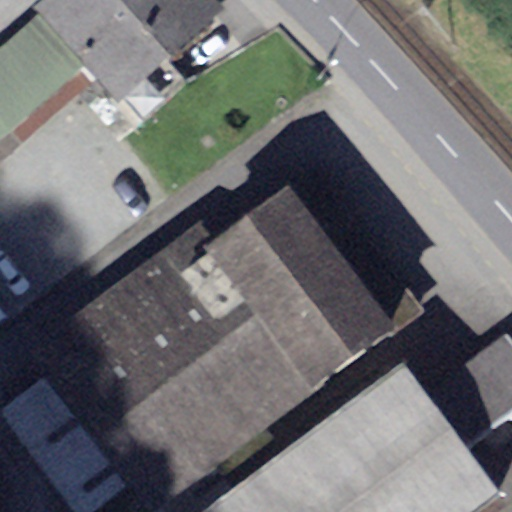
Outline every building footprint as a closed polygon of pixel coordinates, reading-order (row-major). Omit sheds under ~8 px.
[(219,0),(43,0),(36,6),(121,101),(228,10),(219,0)] [(25,29),(0,52),(0,155),(77,86),(25,29)] [(313,393),(424,311),(317,167),(207,249),(313,393)] [(132,485),(152,511),(160,511),(313,393),(207,249),(175,274),(160,254),(30,353),(49,375),(132,485)] [(511,417),(511,340),(509,336),(427,393),(469,449),(511,417)] [(478,511),(503,494),(469,449),(427,393),(407,365),(207,511),(478,511)] [(76,511),(95,511),(132,485),(49,375),(0,411),(76,511)]
